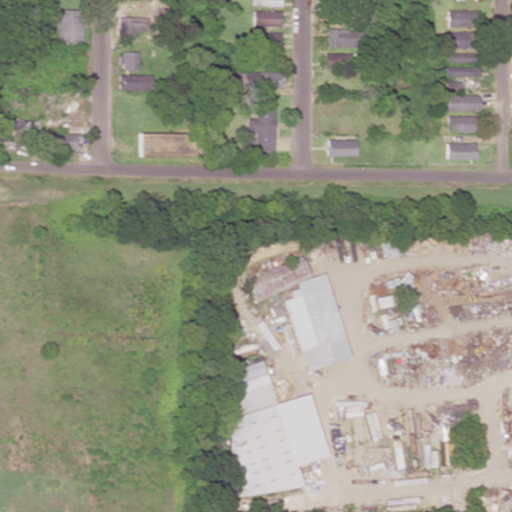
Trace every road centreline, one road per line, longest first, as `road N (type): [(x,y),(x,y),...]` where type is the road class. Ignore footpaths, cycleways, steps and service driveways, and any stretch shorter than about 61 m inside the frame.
road 1 (residential): [(511,175),(0,167)]
road 2 (residential): [(501,0),(503,175)]
road 3 (residential): [(300,0),(300,174)]
road 4 (residential): [(96,0),(102,169)]
